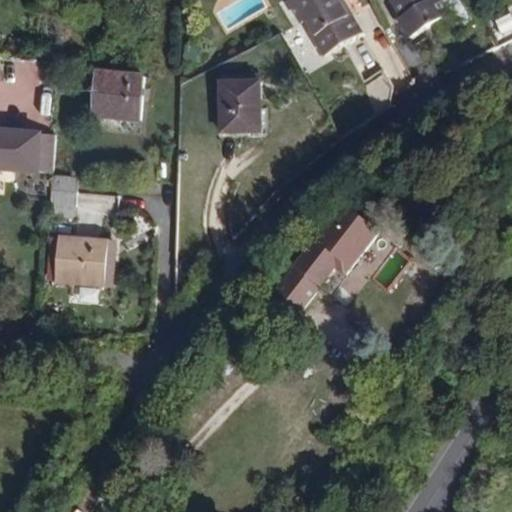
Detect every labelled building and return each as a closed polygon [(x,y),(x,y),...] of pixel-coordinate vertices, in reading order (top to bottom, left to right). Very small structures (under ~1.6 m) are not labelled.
[(320,55),(362,32),(351,13),(347,15),(339,0),(287,0),(298,20),(302,18),(311,35),(309,36),(320,55)] [(394,17),(408,40),(449,16),(439,0),(389,0),(398,15),(394,17)] [(439,0),(449,16),(458,29),(469,21),(469,10),(462,0),(439,0)] [(140,122),(143,75),(94,71),(89,118),(140,122)] [(385,75),(365,80),(373,110),(393,104),(385,75)] [(260,137),(261,80),(218,80),(217,137),(260,137)] [(0,170),(38,173),(40,133),(0,130),(0,170)] [(52,174),(54,134),(40,133),(38,173),(52,174)] [(77,220),(77,176),(52,176),(52,219),(77,220)] [(245,209),(254,200),(250,197),(242,205),(245,209)] [(347,275),(379,233),(345,207),(315,246),(309,242),(274,288),(303,310),(336,267),(347,275)] [(103,285),(106,237),(57,234),(53,281),(103,285)]
